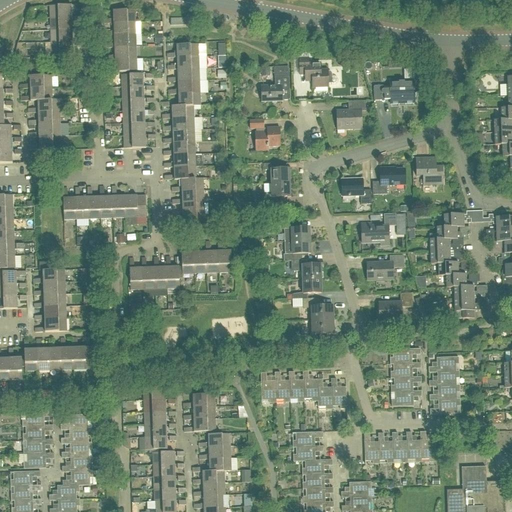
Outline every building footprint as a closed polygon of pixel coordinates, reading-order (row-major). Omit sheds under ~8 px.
[(50,20),(72,19),(71,6),(49,7),(50,20)] [(113,24),(136,23),(135,11),(113,12),(113,24)] [(50,32),(72,31),(72,19),(50,20),(50,32)] [(114,36),(136,36),(136,23),(113,24),(114,36)] [(51,44),(73,43),(72,31),(50,32),(51,44)] [(114,49),(137,48),(136,36),(114,36),(114,49)] [(73,43),(51,44),(51,57),(73,56),(73,55),(73,43)] [(167,59),(175,59),(177,59),(177,58),(199,58),(199,45),(177,46),(177,54),(167,55),(167,59)] [(115,61),(137,60),(137,48),(114,49),(115,61)] [(177,71),(200,70),(199,58),(177,58),(177,59),(177,66),(167,67),(167,71),(177,71)] [(327,72),(327,71),(320,71),(320,64),(309,65),(309,59),(299,59),(299,76),(305,75),(305,82),(312,81),(313,88),(328,88),(328,86),(334,86),(336,86),(337,85),(338,83),(338,82),(338,80),(337,79),(335,78),(334,77),(332,77),(332,76),(332,75),(331,74),(330,73),(329,72),(328,72),(327,72)] [(137,60),(115,61),(115,73),(137,72),(137,60)] [(289,91),(289,78),(288,68),(274,69),(275,87),(262,87),(262,103),(282,102),(282,91),(289,91)] [(178,83),(200,82),(200,70),(177,71),(178,83)] [(122,89),(144,88),(143,75),(121,76),(122,89)] [(30,90),(52,89),(52,77),(30,77),(30,90)] [(384,100),(389,99),(390,104),(390,105),(414,104),(414,103),(414,94),(415,94),(416,93),(417,92),(416,90),(415,89),(414,89),(413,82),(413,80),(390,81),(390,83),(389,83),(389,88),(384,88),(384,87),(383,87),(382,86),(374,87),(373,88),(374,103),(375,103),(375,102),(381,101),(382,103),(383,103),(384,103),(384,101),(384,100)] [(178,95),(200,94),(200,82),(178,83),(178,91),(168,91),(168,96),(178,95)] [(122,101),(144,100),(144,88),(122,89),(122,101)] [(53,101),(52,89),(30,90),(31,102),(38,102),(53,101)] [(194,107),(201,107),(200,94),(178,95),(179,107),(194,107)] [(123,113),(145,112),(144,100),(122,101),(123,113)] [(38,114),(60,113),(60,101),(53,101),(38,102),(38,114)] [(362,130),(362,111),(366,111),(366,102),(353,102),(353,111),(336,112),(337,127),(344,127),(344,131),(362,130)] [(194,119),(194,107),(179,107),(172,107),(172,120),(194,119)] [(511,109),(508,109),(501,109),(501,121),(511,120),(511,109)] [(123,125),(145,124),(145,112),(123,113),(123,125)] [(39,126),(61,125),(60,113),(38,114),(39,126)] [(173,132),(195,131),(194,119),(172,120),(173,132)] [(511,133),(511,120),(501,121),(494,121),(494,134),(511,133)] [(264,129),(264,121),(250,122),(250,130),(259,130),(260,133),(255,134),(256,152),(269,152),(269,148),(280,147),(280,128),(264,129)] [(123,137),(146,136),(145,124),(123,125),(123,137)] [(39,138),(61,137),(61,125),(39,126),(39,138)] [(0,139),(12,139),(11,127),(4,127),(0,127),(0,139)] [(195,143),(195,131),(173,132),(173,140),(163,140),(163,144),(170,144),(173,144),(195,143)] [(511,145),(511,133),(494,134),(495,146),(502,146),(502,145),(511,145)] [(146,136),(123,137),(124,150),(146,149),(146,136)] [(61,137),(39,138),(40,151),(62,150),(61,137)] [(0,152),(12,152),(12,139),(0,139),(0,152)] [(173,156),(196,155),(195,143),(173,144),(173,156)] [(511,157),(511,145),(502,145),(502,146),(503,158),(510,158),(510,157),(511,157)] [(12,152),(0,152),(0,164),(13,164),(12,152)] [(174,168),(196,168),(196,155),(173,156),(174,168)] [(436,167),(436,158),(415,159),(416,177),(423,177),(423,187),(443,186),(443,167),(436,167)] [(272,185),(290,184),(289,170),(276,171),(276,164),(263,165),(264,171),(271,171),(272,185)] [(196,180),(196,168),(174,168),(174,181),(181,181),(181,180),(196,180)] [(391,171),(391,169),(380,169),(380,183),(373,183),(373,196),(387,195),(387,186),(405,186),(404,170),(391,171)] [(182,193),(204,192),(203,179),(196,180),(181,180),(181,181),(182,193)] [(363,191),(362,180),(342,181),(342,197),(360,197),(361,206),(372,205),(371,191),(363,191)] [(277,198),(290,198),(290,184),(272,185),(272,193),(258,194),(259,205),(277,204),(277,198)] [(182,205),(204,204),(204,192),(182,193),(182,205)] [(0,208),(14,209),(13,196),(0,196),(0,208)] [(125,197),(125,219),(146,218),(146,196),(125,197)] [(101,220),(113,220),(112,197),(100,198),(101,220)] [(113,220),(125,219),(125,197),(112,197),(113,220)] [(77,221),(89,220),(88,198),(76,199),(77,221)] [(89,220),(101,220),(100,198),(88,198),(89,220)] [(64,221),(77,221),(76,199),(63,199),(64,221)] [(183,217),(205,216),(204,204),(182,205),(183,217)] [(0,221),(14,221),(14,209),(0,208),(0,221)] [(471,224),(477,224),(477,212),(466,212),(466,220),(471,220),(471,224)] [(388,227),(396,227),(396,215),(384,215),(385,227),(361,228),(362,245),(380,244),(380,247),(389,247),(388,227)] [(205,216),(183,217),(183,229),(205,229),(205,216)] [(456,228),(464,228),(463,216),(444,216),(444,228),(444,229),(456,228)] [(496,231),(511,230),(511,217),(496,218),(496,231)] [(0,233),(14,233),(14,221),(0,221),(0,233)] [(283,230),(283,242),(310,242),(310,229),(297,229),(297,223),(283,223),(283,230)] [(457,240),(456,228),(444,229),(444,228),(437,228),(437,235),(430,235),(430,240),(437,240),(437,241),(449,240),(457,240)] [(511,241),(511,230),(496,231),(496,243),(501,243),(504,243),(504,242),(511,241)] [(0,245),(15,245),(14,233),(0,233),(0,245)] [(450,252),(449,240),(437,241),(437,240),(430,240),(430,253),(450,252)] [(218,242),(218,250),(218,252),(219,274),(232,274),(231,264),(231,252),(222,252),(222,242),(218,242)] [(284,262),(291,261),(298,261),(298,255),(310,255),(310,242),(283,242),(284,255),(284,262)] [(0,257),(15,257),(15,251),(24,250),(24,245),(15,245),(0,245),(0,257)] [(207,275),(219,274),(218,252),(206,253),(207,275)] [(450,264),(450,252),(430,253),(431,265),(438,265),(438,264),(450,264)] [(182,276),(195,275),(194,253),(181,253),(182,276)] [(195,275),(207,275),(206,253),(194,253),(195,275)] [(15,257),(0,257),(0,270),(15,270),(15,257)] [(367,282),(393,281),(393,269),(404,269),(403,257),(390,257),(390,263),(367,264),(367,282)] [(143,291),(142,269),(134,269),(134,266),(134,259),(129,260),(130,291),(143,291)] [(302,280),(321,280),(321,265),(307,266),(307,261),(298,261),(291,261),(292,272),(302,272),(302,280)] [(40,272),(52,271),(51,263),(39,264),(40,272)] [(458,276),(457,264),(453,264),(450,264),(438,264),(438,265),(438,277),(446,277),(446,276),(458,276)] [(511,266),(505,266),(505,279),(502,279),(502,289),(507,289),(511,288),(511,266)] [(143,291),(155,291),(154,268),(142,269),(143,291)] [(155,291),(167,290),(167,268),(154,268),(155,291)] [(167,268),(167,290),(180,290),(179,268),(167,268)] [(53,271),(43,272),(44,284),(66,283),(65,271),(53,271)] [(0,285),(17,285),(17,279),(20,279),(19,277),(26,276),(26,272),(0,273),(0,285)] [(465,288),(465,287),(465,275),(461,275),(458,276),(446,276),(446,277),(446,288),(453,288),(465,288)] [(302,300),(308,299),(307,294),(322,294),(321,280),(302,280),(303,293),(292,295),(292,300),(302,300)] [(44,296),(66,296),(66,283),(44,284),(44,296)] [(0,297),(17,297),(17,285),(0,285),(0,297)] [(454,300),(473,300),(473,287),(468,287),(465,287),(465,288),(453,288),(454,300)] [(419,294),(412,295),(414,307),(420,307),(419,294)] [(394,326),(394,323),(401,322),(401,309),(412,308),(412,295),(400,295),(400,303),(379,304),(379,323),(381,323),(382,327),(394,326)] [(44,309),(67,308),(66,296),(44,296),(44,309)] [(17,297),(0,297),(0,309),(18,309),(17,297)] [(311,321),(333,320),(333,307),(319,307),(319,299),(308,299),(302,300),(302,308),(311,308),(311,321)] [(473,300),(454,300),(454,312),(461,312),(462,319),(474,319),(473,300)] [(45,321),(67,320),(67,308),(44,309),(45,321)] [(67,320),(45,321),(45,333),(67,332),(67,320)] [(333,320),(311,321),(312,335),(311,335),(311,344),(327,343),(327,334),(334,334),(333,320)] [(74,371),(86,370),(85,348),(73,349),(74,371)] [(85,348),(86,370),(99,370),(98,348),(85,348)] [(50,371),(62,371),(61,349),(49,350),(50,371)] [(62,371),(74,371),(73,349),(61,349),(62,371)] [(9,350),(9,357),(9,359),(10,382),(22,381),(22,359),(13,359),(13,350),(9,350)] [(25,372),(38,372),(37,350),(24,350),(25,372)] [(38,372),(50,371),(49,350),(37,350),(38,372)] [(393,359),(390,359),(390,366),(412,365),(412,364),(412,360),(414,360),(414,358),(417,358),(416,356),(420,356),(420,350),(390,351),(390,352),(393,352),(393,359)] [(437,374),(437,373),(459,373),(459,372),(456,372),(455,365),(459,365),(458,358),(436,359),(436,364),(434,364),(434,366),(432,366),(432,368),(428,368),(429,374),(437,374)] [(0,381),(10,382),(9,359),(0,359),(0,381)] [(420,370),(420,364),(412,364),(412,365),(390,366),(393,366),(394,373),(390,373),(391,380),(412,379),(412,378),(412,374),(414,374),(414,372),(417,372),(417,370),(420,370)] [(289,373),(289,382),(290,404),(290,400),(297,400),(298,403),(304,403),(303,381),(299,381),(299,379),(296,379),(296,377),(294,377),(294,373),(289,373)] [(303,373),(303,381),(304,403),(304,400),(311,400),(312,403),(318,403),(317,381),(313,381),(313,379),(310,379),(310,376),(308,376),(308,373),(303,373)] [(437,388),(437,387),(459,386),(456,386),(456,379),(459,379),(459,373),(437,373),(437,374),(437,378),(435,378),(435,380),(432,380),(432,382),(429,382),(429,388),(437,388)] [(269,401),(270,404),(276,404),(275,382),(271,382),(271,380),(268,380),(268,378),(266,378),(266,374),(261,374),(262,405),(262,404),(262,401),(269,401)] [(280,374),(275,374),(275,382),(276,404),(276,401),(283,401),(284,404),(290,404),(289,382),(285,382),(285,380),(283,380),(282,377),(281,377),(280,374)] [(421,383),(421,378),(412,378),(412,379),(391,380),(394,380),(394,387),(391,387),(391,393),(413,393),(413,392),(413,388),(415,388),(415,386),(417,385),(417,384),(421,383)] [(323,384),(323,380),(317,381),(318,403),(318,411),(318,408),(326,407),(326,411),(332,410),(331,389),(327,389),(327,386),(325,386),(325,384),(323,384)] [(336,380),(331,380),(331,389),(332,410),(332,407),(340,407),(340,410),(346,410),(346,388),(341,388),(341,386),(338,386),(338,384),(336,384),(336,380)] [(438,402),(438,401),(460,400),(457,400),(456,393),(460,393),(459,386),(437,387),(437,388),(437,392),(435,392),(435,394),(433,394),(433,396),(429,397),(429,402),(438,402)] [(47,387),(35,388),(36,395),(48,394),(47,387)] [(144,402),(165,401),(165,389),(143,389),(144,402)] [(421,397),(421,392),(413,392),(413,393),(391,393),(391,394),(394,394),(395,401),(391,401),(392,408),(414,407),(413,402),(415,402),(415,400),(418,399),(418,398),(421,397)] [(193,408),(215,408),(215,395),(193,396),(193,408)] [(460,400),(438,401),(438,402),(438,406),(436,406),(436,408),(433,408),(433,410),(430,410),(430,416),(460,415),(460,414),(457,414),(457,407),(460,407),(460,400)] [(144,414),(166,413),(165,401),(144,402),(144,414)] [(194,421),(216,420),(215,408),(193,408),(194,421)] [(44,427),(44,423),(47,422),(47,420),(49,420),(49,418),(53,418),(53,417),(52,412),(25,413),(25,421),(22,421),(23,428),(26,428),(44,427)] [(144,426),(166,426),(166,413),(144,414),(144,426)] [(88,430),(88,423),(91,423),(91,416),(69,416),(69,421),(67,421),(67,424),(64,424),(64,426),(61,426),(61,431),(70,431),(88,430)] [(216,420),(194,421),(194,433),(216,432),(216,420)] [(145,439),(167,438),(166,426),(144,426),(145,439)] [(44,441),(44,436),(47,436),(47,434),(50,434),(50,432),(53,432),(53,427),(44,427),(26,428),(26,435),(23,435),(23,442),(26,442),(44,441)] [(88,444),(88,437),(91,437),(91,430),(88,430),(70,431),(70,435),(67,435),(67,438),(65,438),(65,440),(61,440),(61,445),(70,445),(88,444)] [(293,442),(293,449),(296,448),(315,448),(315,447),(315,443),(317,443),(317,441),(319,441),(319,439),(323,439),(323,433),(292,434),(292,435),(296,435),(296,442),(293,442)] [(411,433),(406,434),(406,442),(407,464),(407,461),(415,460),(415,464),(421,463),(420,442),(416,442),(416,439),(413,440),(413,437),(411,437),(411,433)] [(425,433),(420,433),(420,442),(421,463),(421,460),(429,460),(429,463),(436,463),(435,441),(430,441),(430,439),(428,439),(427,436),(426,436),(425,433)] [(384,434),(378,435),(378,443),(379,443),(380,465),(380,462),(387,462),(387,465),(393,465),(393,443),(392,443),(388,443),(388,440),(386,441),(386,438),(384,438),(384,434)] [(397,434),(392,434),(392,443),(393,443),(393,465),(394,465),(394,461),(401,461),(401,464),(407,464),(406,442),(402,442),(402,440),(399,440),(399,437),(397,437),(397,434)] [(209,448),(231,447),(230,435),(208,436),(209,448)] [(373,462),(373,465),(380,465),(379,443),(378,443),(374,443),(374,441),(372,441),(371,439),(370,439),(369,435),(364,435),(365,466),(366,466),(366,462),(373,462)] [(167,438),(145,439),(145,451),(167,450),(167,438)] [(45,455),(45,450),(48,450),(48,448),(50,448),(50,446),(54,446),(53,440),(44,441),(26,442),(27,449),(24,449),(24,456),(27,456),(45,455)] [(89,458),(88,451),(92,451),(91,444),(88,444),(70,445),(71,449),(68,449),(68,452),(65,452),(65,454),(62,454),(62,459),(71,459),(89,458)] [(209,460),(231,459),(231,447),(209,448),(209,460)] [(323,453),(323,447),(315,447),(315,448),(296,448),(296,456),(293,456),(294,463),(305,462),(315,462),(315,461),(315,457),(317,457),(317,455),(320,455),(320,453),(323,453)] [(153,466),(175,465),(174,453),(152,454),(153,466)] [(24,456),(19,456),(19,464),(24,464),(24,470),(46,469),(46,464),(48,464),(48,462),(51,462),(51,460),(54,460),(54,454),(45,455),(27,456),(24,456)] [(89,472),(89,465),(92,464),(92,458),(89,458),(71,459),(71,463),(68,464),(68,466),(66,466),(66,468),(62,468),(62,473),(72,473),(71,473),(89,472)] [(224,472),(231,472),(231,459),(209,460),(210,472),(209,472),(224,472)] [(332,461),(324,461),(315,461),(315,462),(305,462),(305,469),(302,470),(302,476),(324,475),(324,471),(326,471),(326,469),(329,468),(329,467),(332,466),(332,461)] [(153,478),(175,478),(175,465),(153,466),(153,478)] [(447,511),(502,511),(501,482),(486,483),(485,468),(461,469),(462,491),(447,491),(447,511)] [(32,487),(32,483),(35,482),(35,480),(37,480),(37,478),(41,478),(40,472),(13,474),(14,482),(11,482),(11,488),(14,488),(32,487)] [(79,486),(79,487),(90,486),(90,479),(93,478),(92,472),(89,472),(71,473),(72,473),(72,477),(69,477),(69,480),(66,480),(66,482),(63,482),(63,487),(79,486)] [(225,484),(224,472),(209,472),(210,472),(202,472),(203,485),(225,484)] [(333,480),(333,475),(324,475),(302,476),(305,476),(306,483),(302,484),(303,490),(325,489),(325,485),(327,485),(327,482),(330,482),(329,480),(333,480)] [(154,491),(176,490),(175,478),(153,478),(154,491)] [(341,493),(342,499),(350,498),(372,498),(372,497),(368,497),(368,490),(371,490),(371,483),(349,484),(350,489),(347,489),(347,491),(345,491),(345,493),(341,493)] [(203,497),(225,496),(225,484),(203,485),(203,497)] [(79,493),(79,487),(79,486),(63,487),(57,487),(57,492),(55,492),(55,494),(53,494),(53,496),(49,496),(49,502),(58,502),(58,501),(76,500),(76,493),(79,493)] [(32,501),(32,497),(35,496),(35,494),(38,494),(37,492),(41,492),(41,487),(32,487),(14,488),(14,495),(11,496),(11,502),(14,502),(32,501)] [(333,494),(333,489),(325,489),(303,490),(306,490),(306,497),(303,498),(303,504),(325,503),(325,499),(327,499),(327,496),(330,496),(330,494),(333,494)] [(154,503),(176,502),(176,490),(154,491),(154,503)] [(194,510),(201,509),(204,509),(226,508),(225,496),(203,497),(204,505),(194,505),(194,510)] [(342,507),(341,511),(356,511),(372,511),(369,511),(369,504),(372,504),(372,498),(350,498),(350,503),(348,503),(348,505),(345,505),(345,507),(342,507)] [(58,501),(58,502),(59,506),(56,506),(56,508),(53,508),(53,510),(50,510),(49,511),(76,511),(76,507),(80,507),(79,501),(76,501),(76,500),(58,501)] [(32,511),(33,511),(36,510),(35,508),(38,508),(38,506),(41,506),(41,501),(32,501),(14,502),(15,509),(12,509),(11,511),(32,511)] [(176,511),(176,502),(154,503),(147,503),(147,511),(146,511),(145,511),(176,511)] [(334,508),(334,503),(325,503),(303,504),(306,504),(307,511),(304,511),(303,511),(327,511),(328,510),(330,510),(330,508),(334,508)]
